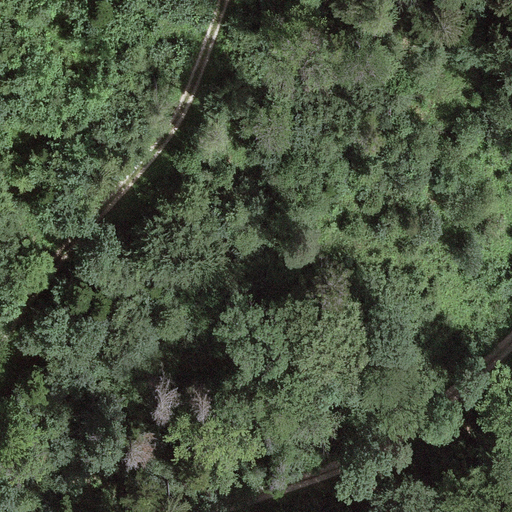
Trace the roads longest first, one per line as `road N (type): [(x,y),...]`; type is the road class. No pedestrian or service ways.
road 1 (track): [(0,344),(70,245),(169,131),(224,0)]
road 2 (track): [(198,511),(375,452),(446,406),(511,346)]
